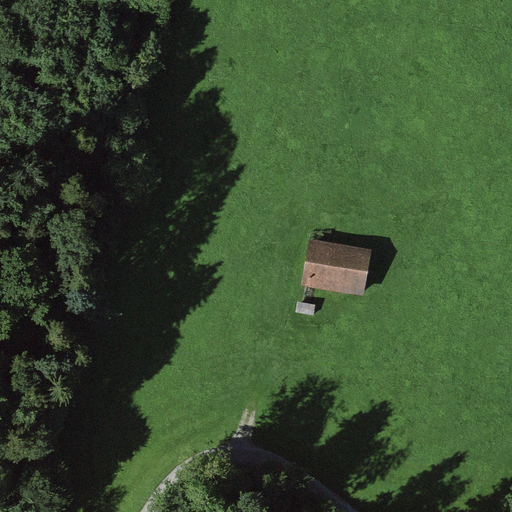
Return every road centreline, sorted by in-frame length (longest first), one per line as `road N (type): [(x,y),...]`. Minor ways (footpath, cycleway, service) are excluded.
road 1 (track): [(169,0),(136,129),(69,268),(0,374)]
road 2 (track): [(150,511),(193,466),(244,455),(285,468),(346,511)]
